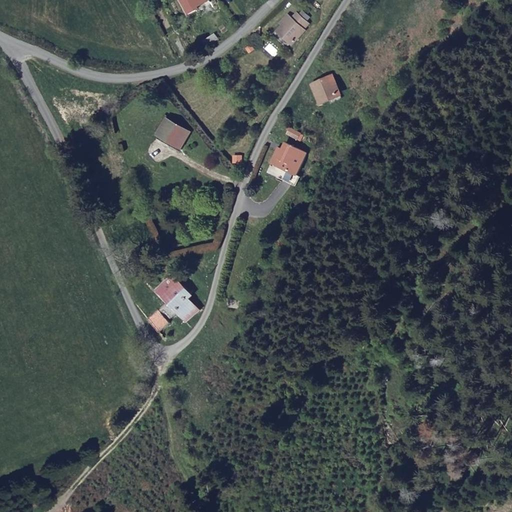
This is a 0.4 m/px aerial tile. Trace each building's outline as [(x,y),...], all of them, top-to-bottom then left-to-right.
[(195,13),(209,6),(206,0),(177,0),(188,22),(197,18),(195,13)] [(309,25),(299,17),(293,23),(289,19),(282,26),(285,29),(280,34),(293,45),(309,25)] [(212,45),(210,41),(200,48),(203,52),(212,45)] [(347,96),(339,79),(319,88),(327,106),(347,96)] [(187,134),(168,122),(161,135),(181,148),(186,140),(185,139),(187,134)] [(157,140),(178,153),(181,148),(161,135),(157,140)] [(272,167),(289,174),(299,179),(309,155),(286,146),(282,154),(278,152),(272,167)] [(299,179),(289,174),(284,184),(299,190),(303,181),(299,179)] [(182,310),(184,312),(196,300),(191,296),(196,292),(179,275),(164,289),(172,297),(174,299),(164,309),(174,318),(182,310)] [(162,307),(164,309),(174,299),(172,297),(162,307)] [(184,312),(190,319),(192,317),(203,307),(201,306),(196,300),(184,312)] [(149,319),(151,322),(162,311),(160,309),(149,319)] [(151,322),(155,326),(160,332),(165,328),(172,321),(162,311),(151,322)] [(160,332),(167,340),(172,335),(165,328),(160,332)]
